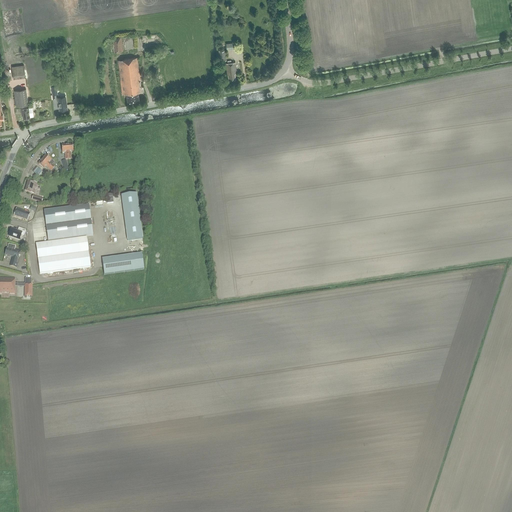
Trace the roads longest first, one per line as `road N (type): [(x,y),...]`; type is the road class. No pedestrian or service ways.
road 1 (tertiary): [(28,129),(243,89),(284,70)]
road 2 (unclassified): [(284,70),(321,84),(511,49)]
road 3 (unclassified): [(4,225),(31,160),(43,146),(78,138)]
